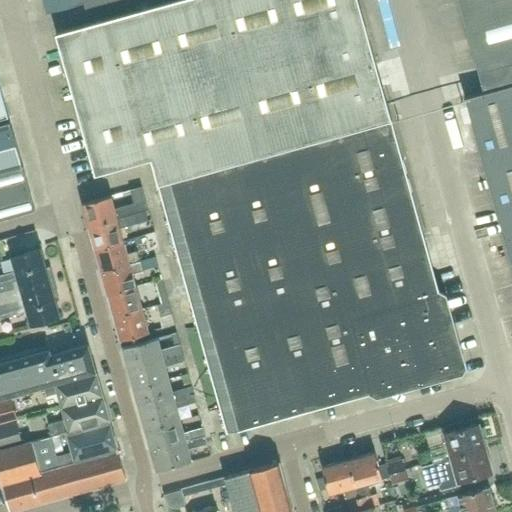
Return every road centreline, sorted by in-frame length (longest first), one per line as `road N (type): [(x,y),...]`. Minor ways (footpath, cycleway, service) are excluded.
road 1 (unclassified): [(508,381),(403,0)]
road 2 (residential): [(142,484),(142,461),(67,207)]
road 3 (residential): [(284,445),(508,381)]
road 4 (residential): [(67,207),(9,0)]
road 5 (residential): [(142,484),(284,445)]
